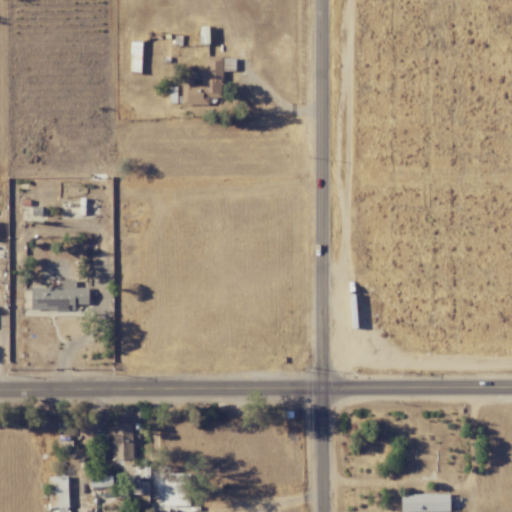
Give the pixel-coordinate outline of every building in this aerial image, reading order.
[(181,105),(208,105),(208,98),(222,98),(222,56),(205,56),(205,73),(201,73),(201,85),(193,85),(193,78),(181,78),(181,105)] [(30,288),(30,310),(68,309),(68,304),(88,304),(87,287),(75,287),(75,280),(57,280),(57,287),(30,288)] [(149,494),(149,466),(132,466),(131,423),(112,423),(112,459),(122,459),(122,494),(149,494)] [(164,510),(189,509),(188,473),(162,473),(164,510)] [(67,511),(66,476),(47,476),(48,508),(58,507),(58,511),(67,511)] [(400,494),(400,511),(417,511),(449,511),(448,493),(400,494)]
